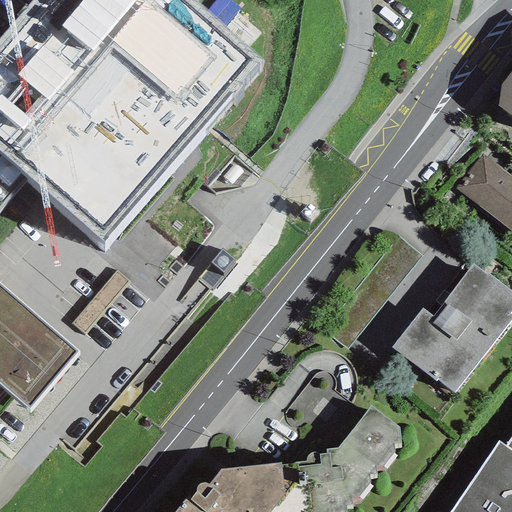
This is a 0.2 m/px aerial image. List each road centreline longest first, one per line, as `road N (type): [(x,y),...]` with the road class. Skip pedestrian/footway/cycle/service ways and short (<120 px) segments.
road 1 (secondary): [(511,17),(108,511)]
road 2 (unknown): [(108,363),(2,266)]
